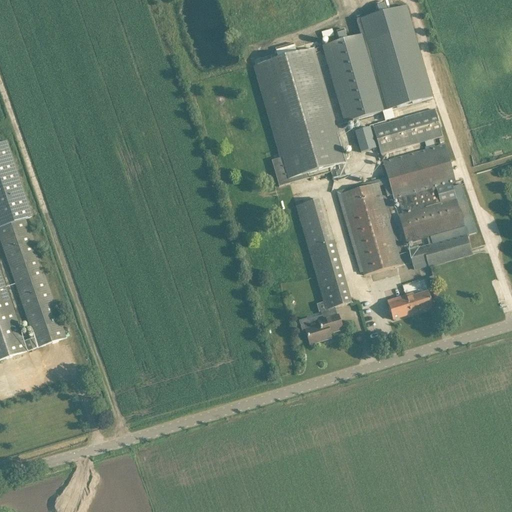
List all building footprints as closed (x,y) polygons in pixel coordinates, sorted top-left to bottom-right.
[(344,123),(433,98),(418,46),(413,29),(407,7),(387,12),(384,2),(376,4),(379,15),(360,20),(360,19),(356,21),(361,36),(352,38),(351,35),(346,36),(344,30),(336,32),(339,42),(322,47),(344,123)] [(334,29),(321,33),(326,45),(338,41),(334,29)] [(270,56),(272,62),(253,68),(279,159),(271,162),(279,188),(307,179),(306,175),(347,164),(314,50),(305,53),(303,47),(299,48),(300,54),(297,55),(294,44),(275,50),(278,60),(276,61),(274,55),(270,56)] [(435,112),(374,130),(381,156),(443,139),(435,112)] [(370,128),(355,132),(361,153),(376,149),(370,128)] [(0,241),(33,339),(24,342),(0,270),(0,361),(67,339),(26,220),(33,218),(7,142),(0,144),(0,241)] [(452,184),(455,183),(445,146),(383,163),(394,201),(398,199),(402,215),(399,216),(407,244),(464,228),(452,184)] [(341,195),(364,276),(401,265),(378,184),(341,195)] [(323,303),(326,311),(335,309),(350,304),(351,304),(352,304),(322,200),(320,200),(319,196),(304,200),(305,205),(296,207),(296,208),(323,303)] [(409,252),(413,268),(426,264),(428,270),(472,257),(466,237),(454,240),(409,252)] [(387,303),(393,321),(433,308),(428,293),(414,297),(413,295),(387,303)] [(335,309),(326,311),(320,313),(323,321),(318,322),(320,327),(305,331),(310,346),(325,341),(324,338),(331,336),(330,334),(343,331),(338,316),(337,316),(335,309)] [(67,415),(63,403),(48,407),(47,405),(34,409),(40,429),(53,425),(51,419),(55,418),(67,415)]
